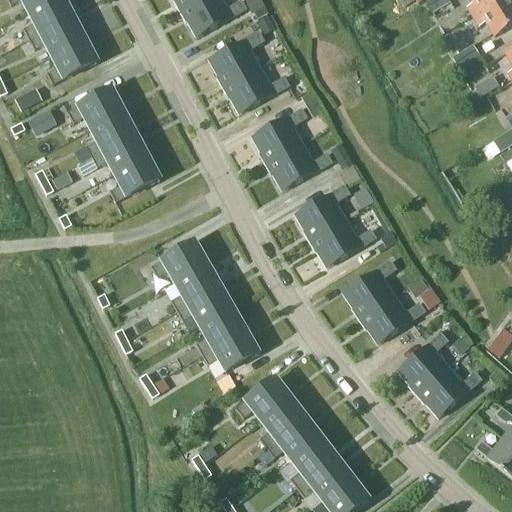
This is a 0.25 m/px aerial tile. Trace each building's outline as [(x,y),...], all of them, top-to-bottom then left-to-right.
[(5,0),(11,9),(22,4),(28,15),(56,0),(5,0)] [(34,27),(23,33),(29,43),(73,20),(61,0),(56,0),(28,15),(34,27)] [(172,0),(181,14),(205,0),(172,0)] [(247,12),(242,3),(226,12),(219,0),(205,0),(181,14),(196,41),(247,12)] [(252,17),(265,10),(259,0),(247,0),(244,2),(252,17)] [(427,0),(403,0),(410,11),(427,0)] [(450,5),(447,0),(432,0),(426,3),(433,15),(450,5)] [(472,18),(502,0),(468,0),(472,4),(466,8),(472,18)] [(511,8),(507,0),(502,0),(472,18),(478,29),(485,25),(494,40),(511,28),(511,8)] [(264,38),(276,32),(269,19),(257,25),(264,38)] [(73,20),(29,43),(34,54),(45,48),(51,60),(84,42),(73,20)] [(265,44),(260,35),(209,64),(224,91),(259,71),(249,53),(265,44)] [(57,71),(47,77),(53,89),(97,66),(84,42),(51,60),(57,71)] [(480,59),(473,48),(452,60),(459,72),(480,59)] [(269,89),(259,71),(224,91),(239,118),(290,89),(285,80),(269,89)] [(493,79),(474,91),(480,101),(499,89),(493,79)] [(21,114),(42,103),(36,92),(15,103),(21,114)] [(111,93),(67,116),(73,127),(84,121),(90,133),(123,116),(111,93)] [(313,121),(322,116),(310,96),(302,101),(313,121)] [(308,121),(303,112),(251,141),(267,168),(302,148),(292,130),(308,121)] [(48,114),(28,125),(35,139),(56,128),(48,114)] [(97,145),(86,151),(91,161),(135,138),(123,116),(90,133),(97,145)] [(21,126),(10,132),(14,139),(25,134),(21,127),(21,126)] [(511,130),(511,131),(493,143),(501,155),(511,147),(511,130)] [(135,138),(91,161),(97,172),(108,166),(114,178),(147,160),(135,138)] [(312,166),(302,148),(267,168),(282,195),(333,166),(328,157),(312,166)] [(120,189),(109,195),(116,207),(159,183),(147,160),(114,178),(120,189)] [(35,178),(41,188),(48,184),(42,174),(35,178)] [(58,193),(73,185),(67,175),(52,183),(58,193)] [(41,188),(46,199),(53,195),(48,184),(41,188)] [(295,219),(311,245),(345,224),(335,207),(350,197),(345,189),(295,219)] [(362,212),(374,205),(365,190),(354,197),(362,212)] [(59,222),(64,233),(71,229),(72,229),(66,218),(59,222)] [(356,242),(345,224),(311,245),(326,272),(377,242),(371,233),(356,242)] [(386,251),(397,245),(391,234),(380,240),(386,251)] [(194,246),(151,270),(157,282),(168,276),(175,287),(207,268),(194,246)] [(391,264),(342,297),(360,323),(393,300),(382,283),(397,273),(391,264)] [(181,299),(171,305),(177,315),(219,290),(207,268),(175,287),(181,299)] [(219,290),(177,315),(183,325),(193,319),(200,331),(232,312),(219,290)] [(97,301),(102,312),(103,312),(110,308),(104,298),(97,301)] [(405,317),(393,300),(360,323),(377,348),(426,315),(420,306),(405,317)] [(206,342),(196,348),(202,359),(245,334),(232,312),(200,331),(206,342)] [(115,336),(114,336),(120,347),(127,344),(122,333),(115,336)] [(245,334),(202,359),(208,369),(218,363),(225,375),(258,357),(245,334)] [(448,344),(441,337),(397,375),(418,398),(448,372),(435,356),(448,344)] [(133,354),(127,344),(120,347),(125,358),(126,358),(133,354)] [(448,372),(418,398),(438,421),(482,383),(475,375),(461,387),(448,372)] [(139,382),(146,392),(152,387),(146,377),(139,382)] [(275,382),(235,412),(243,422),(253,415),(261,425),(290,402),(275,382)] [(146,392),(152,402),(159,398),(153,388),(152,387),(146,392)] [(269,436),(259,443),(267,453),(306,422),(290,402),(261,425),(269,436)] [(510,431),(501,442),(511,450),(511,420),(500,411),(494,419),(510,431)] [(306,422),(267,453),(274,462),(283,455),(291,465),(321,442),(306,422)] [(300,476),(290,483),(297,493),(336,462),(321,442),(291,465),(300,476)] [(511,450),(501,442),(492,454),(481,445),(475,452),(486,462),(511,482),(511,450)] [(191,462),(191,463),(198,473),(198,472),(205,468),(198,458),(191,462)] [(336,462),(297,493),(304,502),(314,495),(322,505),(352,482),(336,462)] [(198,472),(198,473),(204,483),(205,483),(211,478),(205,468),(198,472)] [(327,511),(356,511),(368,503),(352,482),(322,505),(327,511)] [(219,505),(223,511),(230,511),(233,511),(226,501),(219,505)]
